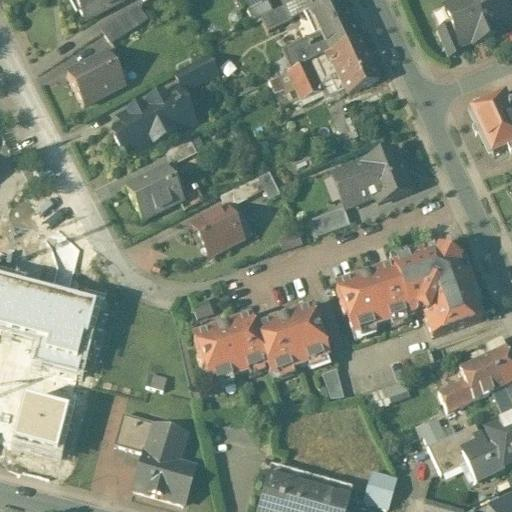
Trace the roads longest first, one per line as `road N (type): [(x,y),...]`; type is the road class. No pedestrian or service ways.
road 1 (residential): [(0,47),(101,246),(144,291),(174,294)]
road 2 (residential): [(423,103),(511,292)]
